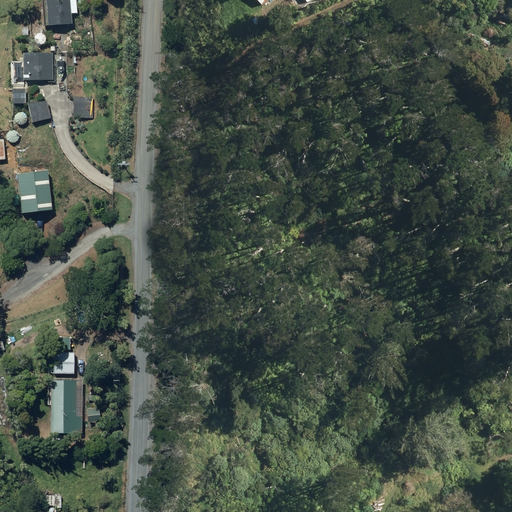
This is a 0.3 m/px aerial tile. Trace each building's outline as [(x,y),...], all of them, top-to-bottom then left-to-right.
[(41,0),(43,26),(71,24),(70,15),(76,15),(75,0),(41,0)] [(54,52),(20,52),(20,80),(54,80),(54,52)] [(24,89),(9,89),(9,104),(21,105),(21,98),(24,98),(24,89)] [(82,98),(71,99),(72,118),(94,118),(93,94),(82,94),(82,98)] [(47,102),(28,103),(29,123),(48,122),(47,102)] [(25,143),(13,143),(14,159),(34,158),(33,144),(36,144),(35,135),(25,136),(25,143)] [(28,185),(18,186),(19,197),(29,197),(28,185)] [(74,337),(51,337),(51,374),(74,374),(74,337)] [(83,380),(47,380),(47,434),(83,434),(83,380)]
